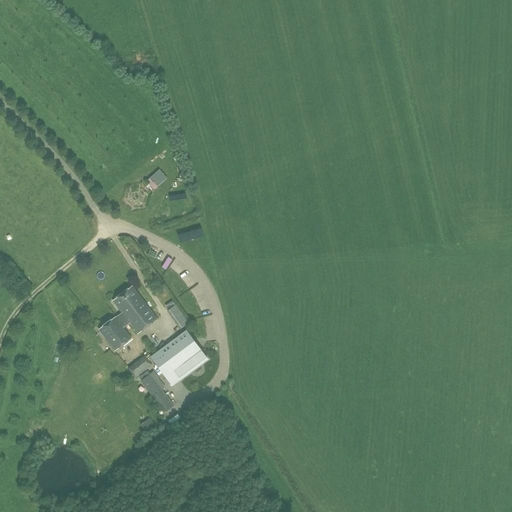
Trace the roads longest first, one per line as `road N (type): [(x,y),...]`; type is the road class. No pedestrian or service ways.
road 1 (unclassified): [(109,230),(62,161),(0,100)]
road 2 (track): [(0,346),(19,307),(109,230)]
